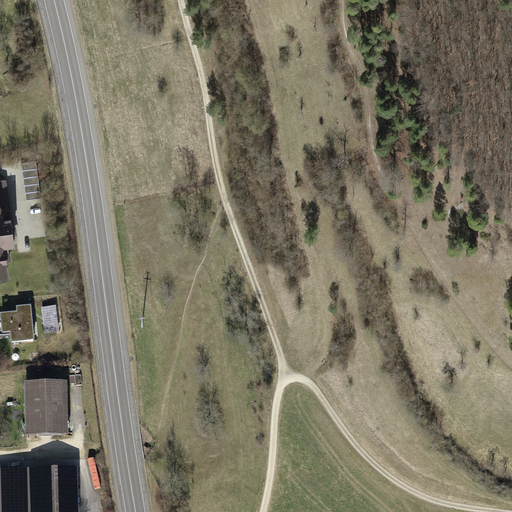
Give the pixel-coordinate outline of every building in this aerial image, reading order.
[(42,198),(37,160),(22,162),(27,200),(42,198)] [(6,180),(0,180),(0,276),(8,276),(6,261),(11,261),(8,244),(15,243),(6,180)] [(56,308),(43,309),(46,334),(59,333),(56,308)] [(34,342),(31,314),(22,315),(21,312),(15,312),(15,315),(0,316),(0,337),(11,336),(12,344),(34,342)] [(65,385),(27,386),(28,436),(66,435),(65,385)] [(75,511),(74,471),(7,472),(7,511),(75,511)]
